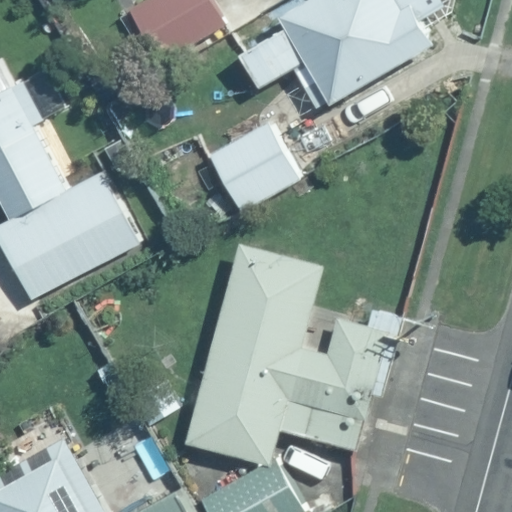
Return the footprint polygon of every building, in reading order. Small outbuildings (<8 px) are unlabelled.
[(167,52),(177,46),(226,15),(216,0),(151,0),(139,8),(167,52)] [(266,82),(271,79),(312,60),(321,77),(333,99),(439,42),(428,23),(460,6),(457,0),(307,0),(286,11),(294,26),(250,48),(266,82)] [(37,296),(143,241),(147,239),(111,169),(74,188),(40,122),(53,115),(33,77),(0,94),(0,185),(17,217),(0,225),(37,296)] [(250,210),(254,208),(307,177),(275,121),(217,154),(250,210)] [(328,264),(243,243),(189,443),(274,468),(285,430),(309,437),(329,354),(309,348),(328,264)] [(339,317),(329,354),(309,437),(362,455),(376,396),(389,400),(410,321),(376,308),(370,324),(339,317)] [(140,511),(113,511),(69,435),(0,474),(0,511),(191,511),(179,490),(140,511)] [(307,511),(283,467),(206,505),(209,511),(307,511)]
